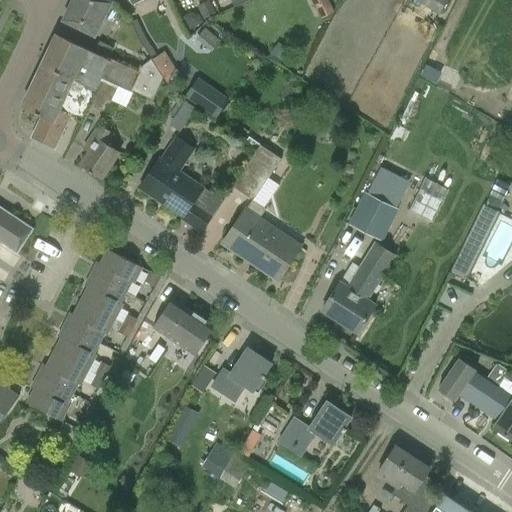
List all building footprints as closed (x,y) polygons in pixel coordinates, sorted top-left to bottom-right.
[(95,36),(112,3),(105,0),(73,0),(63,21),(95,36)] [(209,0),(207,0),(196,6),(203,19),(216,12),(209,0)] [(328,0),(310,0),(319,18),(334,11),(328,0)] [(448,0),(414,0),(439,16),(448,0)] [(173,26),(164,7),(135,21),(144,40),(173,26)] [(102,79),(103,79),(128,90),(137,73),(112,61),(57,35),(42,65),(22,107),(43,117),(32,138),(54,149),(70,116),(81,122),(89,106),(90,107),(98,91),(102,82),(101,81),(102,79)] [(280,65),(286,55),(275,47),(268,57),(280,65)] [(160,73),(152,61),(152,60),(151,59),(135,72),(137,73),(128,90),(132,93),(133,92),(153,101),(164,78),(160,73)] [(173,65),(160,73),(164,78),(168,84),(175,69),(173,65)] [(229,100),(198,78),(184,97),(216,119),(229,100)] [(102,82),(98,91),(90,107),(105,114),(117,89),(102,82)] [(184,131),(198,107),(186,100),(172,125),(184,131)] [(84,150),(88,153),(80,165),(102,180),(120,152),(116,150),(122,140),(100,126),(84,150)] [(161,162),(159,161),(140,188),(183,217),(181,218),(202,232),(222,203),(179,174),(194,150),(177,139),(161,162)] [(281,159),(260,145),(232,187),(253,201),(268,178),(281,159)] [(504,198),(510,186),(498,180),(492,193),(504,198)] [(397,209),(365,193),(349,224),(382,240),(397,209)] [(484,205),(472,230),(488,238),(500,213),(484,205)] [(0,242),(17,255),(34,229),(0,206),(0,242)] [(247,208),(235,227),(224,243),(225,244),(227,242),(253,260),(252,262),(277,280),(301,244),(247,208)] [(358,334),(375,307),(365,300),(395,255),(377,243),(347,288),(340,283),(322,311),(358,334)] [(132,282),(134,283),(143,268),(108,250),(98,270),(94,268),(91,274),(127,292),(132,282)] [(160,277),(150,272),(145,282),(155,287),(160,277)] [(81,301),(116,319),(123,305),(121,303),(127,292),(91,274),(88,280),(91,282),(81,301)] [(172,299),(153,327),(176,343),(196,356),(215,327),(172,299)] [(64,325),(100,344),(106,333),(108,334),(116,319),(81,301),(71,321),(67,319),(64,325)] [(127,314),(122,323),(133,328),(137,320),(127,314)] [(127,339),(133,328),(122,323),(117,333),(127,339)] [(94,361),(98,355),(95,353),(100,344),(64,325),(61,331),(64,333),(62,338),(54,352),(89,371),(94,361)] [(258,393),(266,381),(264,379),(266,376),(264,375),(271,364),(249,350),(232,375),(224,370),(213,385),(234,401),(246,384),(253,390),(258,393)] [(37,376),(73,395),(79,383),(82,385),(89,371),(54,352),(44,372),(41,370),(37,376)] [(460,393),(480,407),(493,387),(496,389),(508,372),(497,365),(485,382),(474,374),(476,371),(459,360),(438,390),(455,401),(460,393)] [(104,380),(111,368),(101,363),(100,364),(95,374),(94,375),(96,376),(104,380)] [(38,384),(35,388),(27,404),(62,422),(70,405),(68,404),(73,395),(37,376),(34,382),(38,384)] [(99,390),(104,380),(96,376),(90,385),(98,390),(99,390)] [(0,422),(19,397),(6,387),(1,384),(3,381),(0,378),(0,422)] [(493,387),(480,407),(500,420),(494,428),(511,439),(511,400),(502,394),(503,393),(496,389),(493,387)] [(327,401),(310,428),(295,418),(279,442),(301,456),(316,433),(334,445),(342,432),(344,433),(347,428),(345,427),(352,418),(327,401)] [(187,422),(193,411),(183,405),(176,417),(187,422)] [(248,458),(255,446),(246,441),(239,453),(248,458)] [(220,479),(234,454),(216,442),(201,467),(220,479)] [(396,447),(378,473),(397,486),(392,492),(408,504),(402,511),(432,511),(438,503),(437,503),(428,497),(436,484),(425,476),(430,469),(396,447)] [(250,464),(234,454),(220,479),(235,488),(250,464)] [(152,475),(162,480),(168,470),(158,464),(152,475)] [(117,486),(127,492),(133,481),(123,475),(117,486)] [(438,503),(432,511),(470,511),(444,494),(438,503)]
